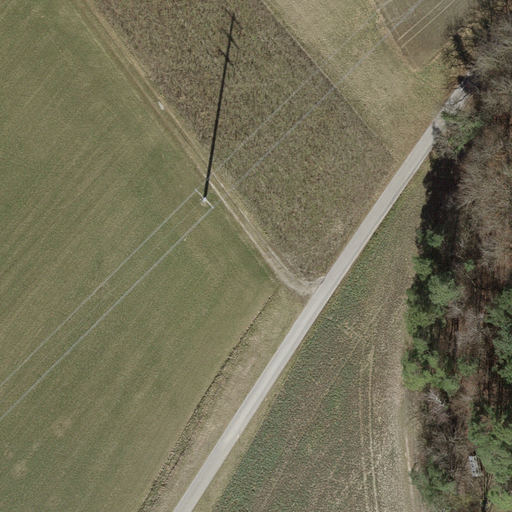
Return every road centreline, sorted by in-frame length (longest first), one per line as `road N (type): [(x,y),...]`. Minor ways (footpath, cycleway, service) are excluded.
road 1 (unclassified): [(511,37),(318,301),(183,511)]
road 2 (track): [(318,301),(75,0)]
